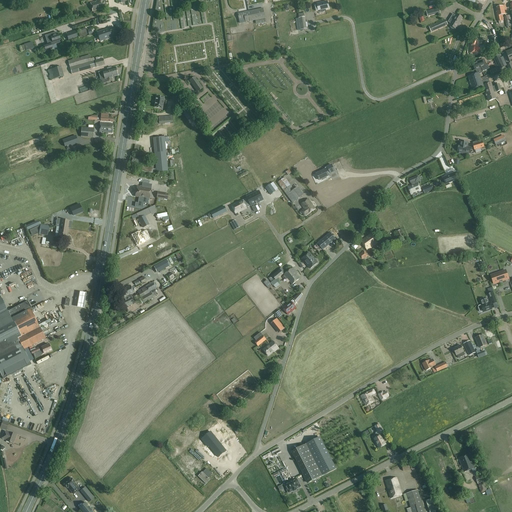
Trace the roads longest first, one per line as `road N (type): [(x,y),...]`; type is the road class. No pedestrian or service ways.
road 1 (primary): [(26,511),(89,336),(146,0)]
road 2 (unclassified): [(259,452),(311,281),(355,237),(391,182),(439,149),(460,53),(490,0)]
road 3 (unclassified): [(259,452),(433,346),(511,314)]
road 4 (unclassified): [(293,511),(511,400)]
